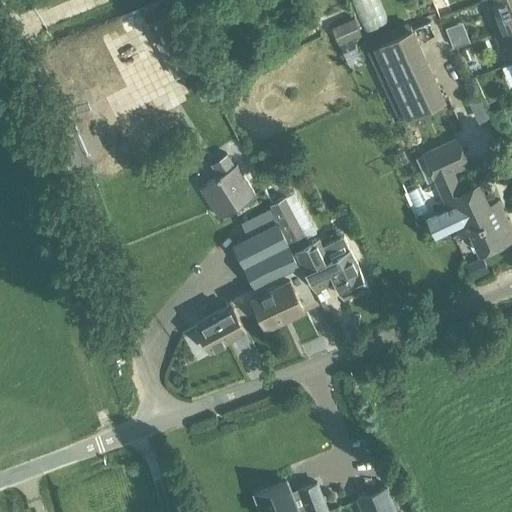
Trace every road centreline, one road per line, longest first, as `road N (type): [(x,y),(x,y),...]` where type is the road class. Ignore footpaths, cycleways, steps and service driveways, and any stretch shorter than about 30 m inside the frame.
road 1 (unclassified): [(164,420),(63,139),(0,11)]
road 2 (residential): [(218,402),(511,288)]
road 3 (unclassified): [(164,420),(0,482)]
